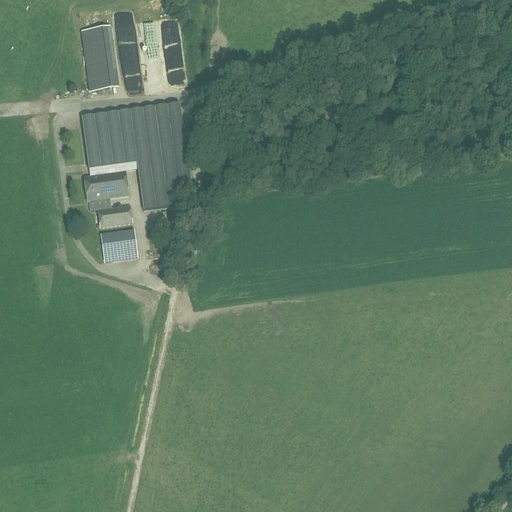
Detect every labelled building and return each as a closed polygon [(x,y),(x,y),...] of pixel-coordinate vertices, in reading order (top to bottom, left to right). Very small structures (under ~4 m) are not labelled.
[(161,5),(123,10),(126,30),(147,27),(148,34),(164,32),(163,24),(164,24),(161,5)] [(92,88),(120,86),(116,23),(88,25),(92,88)] [(150,71),(146,34),(130,35),(133,73),(150,71)] [(178,106),(81,119),(89,171),(137,164),(144,212),(182,207),(180,197),(191,196),(178,106)] [(125,173),(84,178),(87,203),(88,203),(90,213),(97,212),(111,210),(110,200),(128,197),(125,173)] [(111,210),(97,212),(100,229),(132,225),(130,207),(111,210)] [(133,232),(101,236),(103,257),(136,253),(133,232)]
